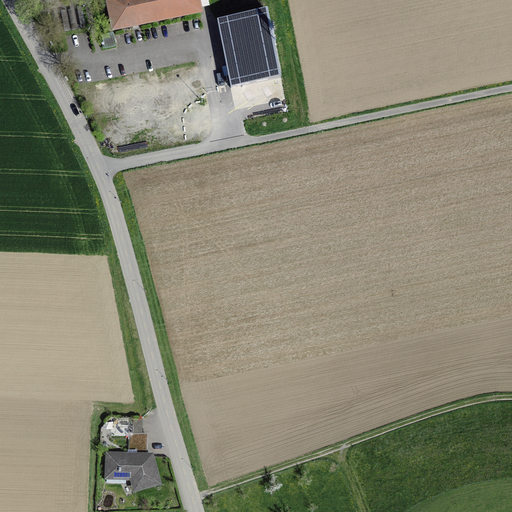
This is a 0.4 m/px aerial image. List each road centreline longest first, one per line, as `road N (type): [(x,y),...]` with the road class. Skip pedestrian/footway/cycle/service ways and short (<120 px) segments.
road 1 (unclassified): [(197,511),(99,173),(7,0)]
road 2 (track): [(511,89),(99,173)]
road 3 (track): [(194,498),(450,407),(511,397)]
